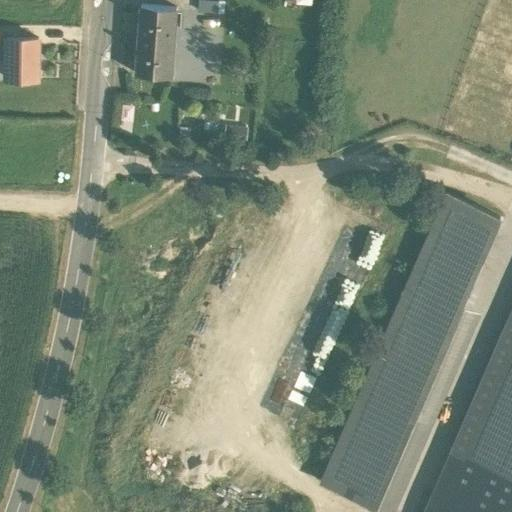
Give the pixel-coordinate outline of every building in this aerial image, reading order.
[(177,4),(142,2),(139,72),(174,74),(177,4)] [(38,38),(6,38),(6,78),(38,79),(38,38)] [(447,194),(361,392),(413,416),(432,424),(482,310),(463,302),(500,217),(447,194)] [(511,511),(511,337),(433,511),(511,511)] [(413,416),(361,392),(322,481),(375,504),(413,416)]
